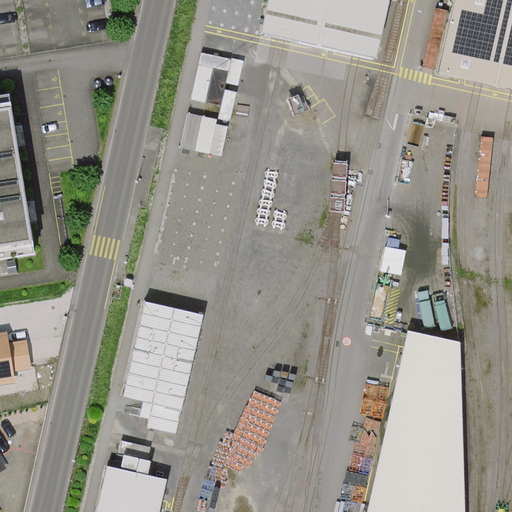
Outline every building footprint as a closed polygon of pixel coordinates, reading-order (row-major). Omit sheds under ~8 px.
[(268,0),(260,38),(282,42),(357,56),(376,60),(389,0),(268,0)] [(511,0),(455,0),(440,72),(479,81),(511,88),(511,0)] [(10,96),(0,97),(0,258),(35,253),(28,213),(16,137),(10,96)] [(182,143),(212,147),(217,113),(186,109),(182,143)] [(185,394),(205,312),(140,296),(117,392),(165,403),(169,390),(185,394)] [(408,330),(366,511),(466,511),(461,341),(408,330)] [(28,368),(24,342),(7,344),(5,334),(0,334),(0,383),(13,381),(11,370),(28,368)] [(175,425),(175,414),(151,414),(150,424),(175,425)] [(97,511),(161,511),(169,479),(109,465),(97,511)]
